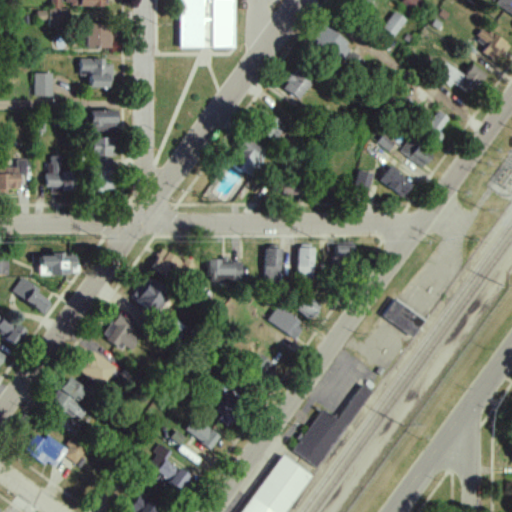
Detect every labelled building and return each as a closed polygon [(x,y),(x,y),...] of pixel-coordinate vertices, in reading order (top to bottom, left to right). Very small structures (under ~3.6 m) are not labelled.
[(178,0),(178,46),(201,46),(211,40),(211,46),(232,46),(232,0),(178,0)] [(420,0),(419,0),(402,0),(399,4),(411,13),(420,0)] [(511,0),(498,0),(495,5),(511,16),(511,0)] [(391,38),(405,21),(394,12),(380,29),(391,38)] [(84,47),(110,48),(111,23),(85,23),(84,47)] [(338,63),(351,47),(323,25),(310,41),(338,63)] [(509,44),(482,27),(474,40),(484,47),(481,53),(497,63),(509,44)] [(103,59),(79,58),(79,75),(88,76),(88,87),(110,88),(110,65),(103,64),(103,59)] [(464,75),(445,63),(436,77),(474,101),(492,74),(473,62),(464,75)] [(281,88),(299,100),(311,81),(293,69),(281,88)] [(50,97),(51,73),(33,73),(32,96),(50,97)] [(287,121),(296,109),(283,100),(275,112),(287,121)] [(419,130),(435,143),(441,135),(437,132),(448,119),(436,109),(419,130)] [(89,111),(90,131),(116,131),(115,110),(89,111)] [(272,140),(283,126),(268,115),(258,130),(272,140)] [(387,152),(393,143),(381,135),(375,143),(387,152)] [(111,138),(90,137),(90,156),(111,156),(111,138)] [(421,169),(432,155),(408,137),(398,151),(421,169)] [(267,152),(246,139),(227,168),(248,181),(267,152)] [(46,193),(71,193),(71,170),(64,170),(64,156),(46,156),(46,193)] [(0,166),(0,193),(8,193),(7,189),(18,189),(18,175),(25,175),(25,159),(14,159),(14,166),(0,166)] [(112,160),(90,160),(90,193),(112,192),(112,160)] [(378,181),(402,198),(412,183),(388,167),(378,181)] [(372,175),(357,170),(350,191),(365,196),(372,175)] [(280,194),(300,195),(300,183),(280,182),(280,194)] [(333,245),(334,259),(353,259),(352,244),(333,245)] [(296,275),(312,275),(313,246),(297,246),(296,275)] [(263,282),(279,282),(280,249),(264,248),(263,282)] [(149,266),(169,282),(181,267),(187,272),(193,266),(184,259),(181,263),(163,249),(149,266)] [(38,255),(38,275),(76,274),(76,254),(38,255)] [(240,262),(220,263),(220,259),(207,259),(207,282),(241,281),(240,262)] [(169,293),(148,274),(130,295),(150,313),(169,293)] [(10,294),(45,313),(52,299),(17,280),(10,294)] [(294,309),(309,321),(321,306),(307,294),(294,309)] [(381,316),(411,338),(424,321),(394,299),(381,316)] [(266,321),(293,339),(302,324),(275,306),(266,321)] [(128,331),(133,323),(117,313),(102,336),(128,353),(138,338),(128,331)] [(0,336),(15,345),(23,329),(0,316),(0,336)] [(76,371),(101,386),(113,366),(88,351),(76,371)] [(257,376),(270,365),(258,352),(245,363),(257,376)] [(49,403),(77,421),(84,410),(74,403),(83,388),(65,377),(49,403)] [(291,452),(317,469),(369,391),(360,385),(336,420),(320,409),(291,452)] [(183,430),(209,449),(218,436),(193,417),(183,430)] [(168,438),(179,446),(184,439),(174,431),(168,438)] [(46,435),(43,440),(34,434),(23,450),(52,469),(61,455),(74,464),(84,449),(69,438),(63,447),(46,435)] [(188,476),(164,459),(168,453),(158,446),(145,466),(179,489),(188,476)] [(239,511),(282,511),(307,474),(278,454),(239,511)] [(130,511),(161,511),(141,493),(127,508),(130,511)]
